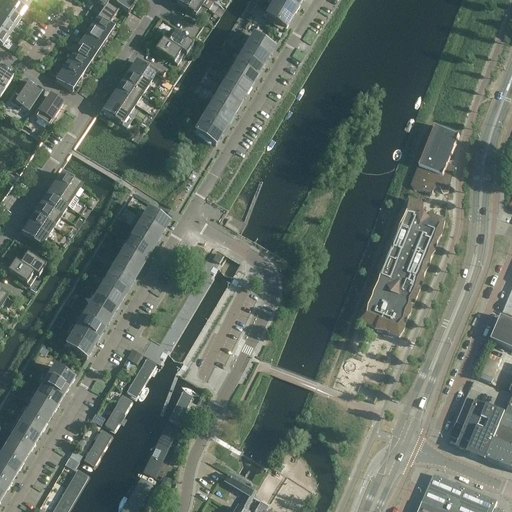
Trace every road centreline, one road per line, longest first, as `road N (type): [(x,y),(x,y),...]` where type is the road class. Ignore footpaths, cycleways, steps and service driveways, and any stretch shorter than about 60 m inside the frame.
road 1 (unclassified): [(185,511),(198,448),(275,286),(260,264),(185,222)]
road 2 (unclassified): [(11,511),(185,222)]
road 3 (unclassified): [(185,222),(322,0)]
road 4 (residential): [(88,112),(0,246)]
road 5 (tertiary): [(480,224),(488,137),(511,78)]
road 6 (residential): [(159,3),(88,112)]
road 7 (tertiary): [(445,339),(473,271),(480,224)]
